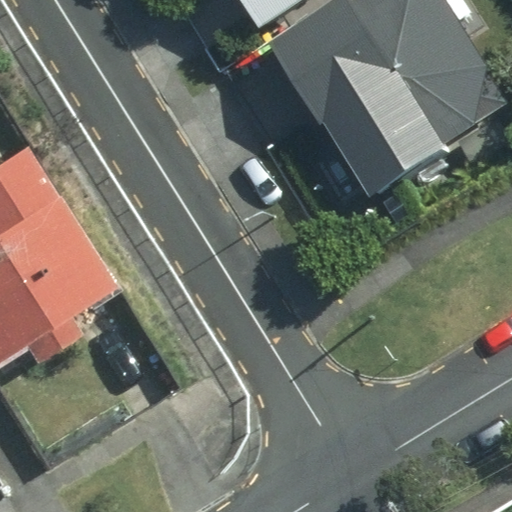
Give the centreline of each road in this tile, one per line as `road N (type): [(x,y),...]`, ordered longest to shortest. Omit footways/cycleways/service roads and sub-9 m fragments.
road 1 (residential): [(347,469),(57,0)]
road 2 (residential): [(511,379),(347,469)]
